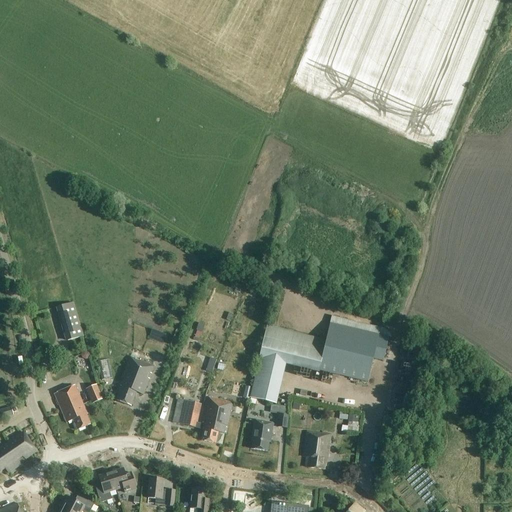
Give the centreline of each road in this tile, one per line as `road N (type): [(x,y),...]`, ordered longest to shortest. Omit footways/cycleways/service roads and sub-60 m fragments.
road 1 (unclassified): [(378,511),(338,485),(222,470),(144,443),(102,444),(56,461)]
road 2 (unclassified): [(56,461),(30,400),(28,345),(0,240)]
road 3 (track): [(511,376),(409,315),(428,260),(425,228)]
